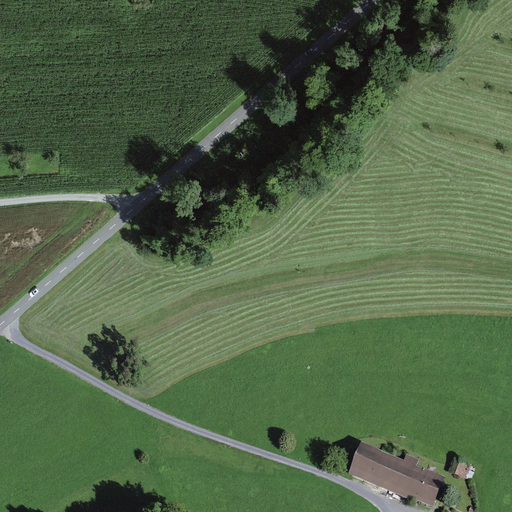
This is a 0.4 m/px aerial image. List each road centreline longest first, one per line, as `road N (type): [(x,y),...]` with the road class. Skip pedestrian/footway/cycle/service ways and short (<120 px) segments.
road 1 (tertiary): [(373,0),(0,325)]
road 2 (track): [(391,511),(321,473),(124,398),(1,324)]
road 3 (track): [(137,207),(80,197),(0,202)]
